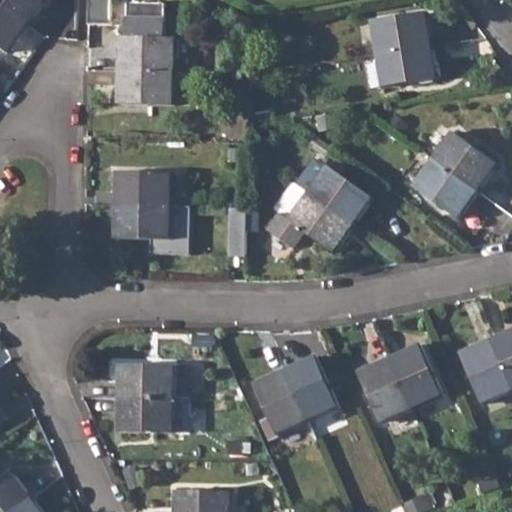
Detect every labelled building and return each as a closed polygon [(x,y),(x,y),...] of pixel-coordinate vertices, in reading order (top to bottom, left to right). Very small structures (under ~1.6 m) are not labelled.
[(0,0),(0,1),(30,23),(47,0),(0,0)] [(115,0),(93,0),(93,24),(115,25),(115,0)] [(30,23),(0,1),(0,44),(10,51),(30,23)] [(123,36),(122,71),(178,72),(179,38),(167,38),(168,2),(130,1),(129,36),(123,36)] [(375,22),(380,55),(434,47),(428,13),(375,22)] [(434,47),(380,55),(386,88),(440,79),(437,63),(448,61),(445,45),(434,47)] [(178,72),(122,71),(122,105),(178,105),(178,72)] [(457,134),(437,160),(481,192),(500,166),(457,134)] [(336,148),(320,137),(314,145),(329,157),(336,148)] [(481,192),(437,160),(417,187),(462,220),(481,192)] [(332,167),(312,194),(357,226),(377,200),(332,167)] [(121,172),(121,206),(176,208),(176,174),(121,172)] [(357,226),(312,194),(298,183),(279,211),(286,216),(274,231),(297,248),(309,233),(338,253),(357,226)] [(176,208),(121,206),(120,240),(175,240),(176,208)] [(250,210),(234,209),(233,257),(249,257),(250,210)] [(511,332),(495,340),(511,379),(511,332)] [(511,392),(511,379),(495,340),(465,354),(487,403),(511,392)] [(424,346),(393,359),(416,409),(446,396),(424,346)] [(320,357),(289,371),(312,421),(343,408),(320,357)] [(416,409),(393,359),(363,373),(385,423),(416,409)] [(123,365),(123,398),(192,400),(193,367),(123,365)] [(289,371),(259,384),(273,416),(281,436),(312,421),(289,371)] [(123,398),(122,433),(191,434),(192,400),(123,398)] [(0,511),(17,511),(35,499),(41,494),(32,482),(26,487),(14,471),(0,481),(0,511)] [(181,492),(180,511),(235,511),(236,493),(181,492)] [(45,511),(35,499),(17,511),(45,511)]
